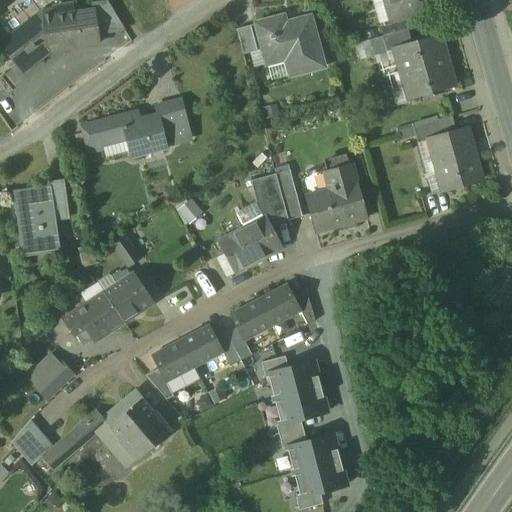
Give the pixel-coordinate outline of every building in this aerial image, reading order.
[(389,0),(395,20),(430,10),(427,0),(389,0)] [(106,1),(91,3),(92,11),(94,11),(98,33),(122,29),(106,1)] [(62,5),(52,7),(53,13),(43,15),(41,13),(11,36),(10,45),(16,53),(16,62),(23,72),(51,51),(50,45),(58,44),(59,49),(99,44),(98,33),(94,11),(92,11),(64,15),(62,5)] [(281,14),(255,21),(266,61),(285,56),(289,74),(321,65),(308,16),(283,23),(281,14)] [(249,23),(236,26),(242,51),(256,48),(249,23)] [(407,29),(381,36),(386,52),(393,50),(393,49),(411,44),(407,29)] [(411,44),(393,49),(393,50),(407,99),(413,97),(411,91),(428,86),(429,92),(454,85),(440,36),(411,44)] [(182,100),(157,107),(160,118),(161,118),(168,145),(192,139),(182,100)] [(160,118),(142,122),(140,114),(96,125),(100,144),(125,139),(129,159),(169,150),(168,145),(161,118),(160,118)] [(450,116),(411,127),(415,142),(427,139),(426,138),(454,130),(450,116)] [(454,130),(426,138),(427,139),(441,191),(479,180),(464,127),(454,130)] [(350,164),(323,172),(329,190),(305,197),(315,234),(365,220),(350,164)] [(302,217),(289,171),(275,175),(288,221),(302,217)] [(288,221),(275,175),(250,182),(256,204),(256,205),(264,219),(268,226),(288,221)] [(62,183),(48,185),(48,189),(49,189),(52,209),(65,207),(62,183)] [(48,189),(15,194),(22,251),(24,250),(24,249),(55,246),(55,247),(57,247),(52,209),(49,189),(48,189)] [(178,206),(187,222),(203,213),(193,197),(178,206)] [(264,219),(256,205),(237,215),(245,229),(221,242),(237,272),(280,250),(268,226),(264,219)] [(140,264),(125,241),(111,251),(125,273),(128,271),(140,264)] [(155,303),(136,274),(131,277),(128,271),(125,273),(122,275),(121,272),(113,277),(118,285),(106,293),(125,323),(155,303)] [(287,286),(259,301),(272,326),(300,311),(294,299),(287,286)] [(306,292),(294,299),(300,311),(308,326),(315,322),(306,292)] [(106,293),(76,312),(76,311),(64,320),(76,336),(86,329),(96,342),(125,323),(106,293)] [(259,301),(230,316),(237,328),(244,341),(272,326),(259,301)] [(209,327),(181,342),(194,367),(222,352),(215,339),(209,327)] [(244,341),(237,328),(226,334),(241,361),(251,355),(244,341)] [(241,361),(226,334),(215,339),(222,352),(230,367),(241,361)] [(181,342),(152,357),(159,369),(165,382),(194,367),(181,342)] [(79,366),(67,355),(52,371),(64,382),(79,366)] [(285,357),(261,364),(265,375),(268,375),(288,369),(285,357)] [(288,369),(268,375),(274,400),(320,387),(314,362),(288,369)] [(159,369),(146,376),(166,400),(173,396),(165,382),(159,369)] [(327,413),(320,387),(274,400),(281,425),(300,420),(327,413)] [(135,391),(102,418),(96,410),(74,429),(53,448),(42,458),(52,469),(52,470),(53,471),(54,470),(74,453),(74,454),(75,453),(75,452),(84,445),(85,445),(86,444),(86,443),(99,431),(101,434),(100,434),(113,450),(121,443),(129,453),(121,459),(128,467),(135,461),(137,460),(136,460),(170,432),(171,431),(170,430),(156,414),(156,413),(155,412),(154,413),(135,391)] [(30,402),(13,422),(22,430),(30,421),(39,410),(30,402)] [(300,420),(281,425),(277,426),(280,437),(303,432),(300,420)] [(53,448),(30,421),(22,430),(11,443),(31,466),(42,457),(42,458),(53,448)] [(307,443),(303,432),(280,437),(283,449),(287,448),(307,443)] [(307,443),(287,448),(293,473),(340,461),(333,436),(307,443)] [(346,486),(340,461),(293,473),(300,498),(319,493),(346,486)] [(300,498),(296,499),(299,511),(323,505),(319,493),(300,498)]
